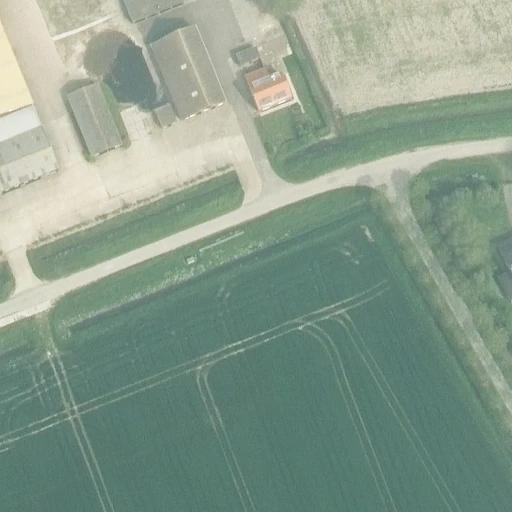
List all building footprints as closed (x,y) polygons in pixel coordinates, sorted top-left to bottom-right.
[(182,0),(121,0),(132,25),(184,4),(182,0)] [(0,195),(58,172),(0,28),(0,195)] [(150,48),(181,122),(225,104),(194,30),(150,48)] [(258,49),(261,57),(289,46),(286,38),(258,49)] [(234,56),(238,67),(258,58),(253,47),(234,56)] [(282,76),(270,80),(265,70),(245,78),(259,112),(291,99),(282,76)] [(67,100),(91,159),(121,147),(97,88),(67,100)] [(154,113),(160,130),(176,124),(170,108),(154,113)] [(511,240),(496,248),(511,278),(511,240)]
